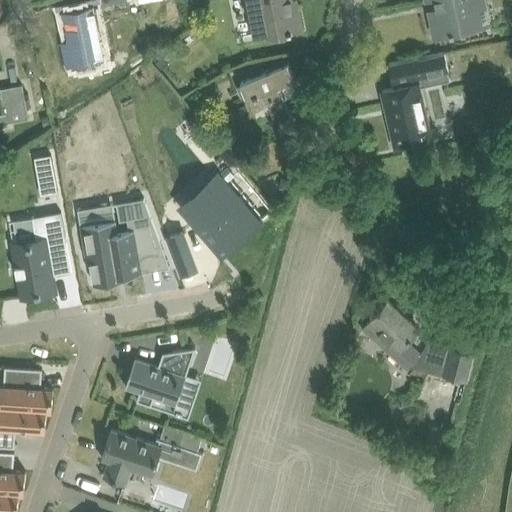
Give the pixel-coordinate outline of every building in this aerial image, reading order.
[(247,0),(254,35),(267,32),(267,34),(281,31),(301,27),(297,8),(293,9),(291,0),(247,0)] [(484,0),(435,0),(442,33),(480,25),(477,8),(485,6),(484,0)] [(93,5),(84,7),(64,11),(70,41),(65,42),(70,64),(104,57),(93,5)] [(444,52),(390,63),(395,82),(423,76),(425,86),(451,80),(444,52)] [(254,110),(269,104),(276,122),(291,116),(281,89),(282,88),(281,84),(295,78),(288,62),(264,71),(260,62),(247,68),(251,77),(241,81),(254,110)] [(418,82),(403,85),(383,90),(397,148),(432,140),(418,82)] [(0,123),(29,118),(26,103),(22,84),(20,84),(22,93),(2,97),(0,84),(0,123)] [(52,151),(37,154),(43,191),(58,189),(52,151)] [(234,175),(227,167),(221,172),(228,180),(234,175)] [(281,180),(278,188),(289,192),(293,180),(285,177),(281,180)] [(228,180),(189,214),(223,254),(262,220),(228,180)] [(116,218),(81,224),(86,254),(89,253),(95,283),(115,279),(114,275),(126,273),(142,270),(139,250),(163,246),(145,196),(117,201),(120,218),(128,217),(130,228),(118,230),(116,218)] [(20,262),(15,263),(17,273),(19,272),(23,293),(56,288),(52,266),(69,264),(70,269),(72,269),(62,209),(33,214),(37,237),(17,241),(20,262)] [(190,249),(183,231),(166,237),(173,256),(190,249)] [(375,315),(373,317),(362,330),(408,372),(414,365),(424,355),(408,340),(419,328),(389,300),(375,315)] [(140,391),(137,399),(152,404),(155,396),(177,403),(196,346),(163,351),(159,364),(136,356),(126,386),(140,391)] [(430,348),(424,355),(414,365),(467,379),(473,354),(450,348),(449,353),(430,348)] [(5,366),(4,384),(0,383),(0,404),(52,408),(54,387),(41,386),(42,368),(5,366)] [(52,410),(52,408),(0,404),(0,445),(15,446),(16,428),(46,430),(47,409),(52,410)] [(450,430),(430,424),(425,443),(445,448),(450,430)] [(157,437),(156,438),(160,439),(164,441),(163,445),(160,455),(197,468),(202,453),(203,454),(204,452),(198,450),(202,437),(165,425),(160,438),(157,437)] [(112,428),(102,457),(109,460),(104,476),(127,483),(132,467),(153,474),(160,455),(163,445),(112,428)] [(26,470),(14,469),(15,451),(0,450),(0,489),(25,491),(26,470)] [(24,493),(25,491),(0,489),(0,511),(9,511),(17,511),(19,492),(24,493)]
